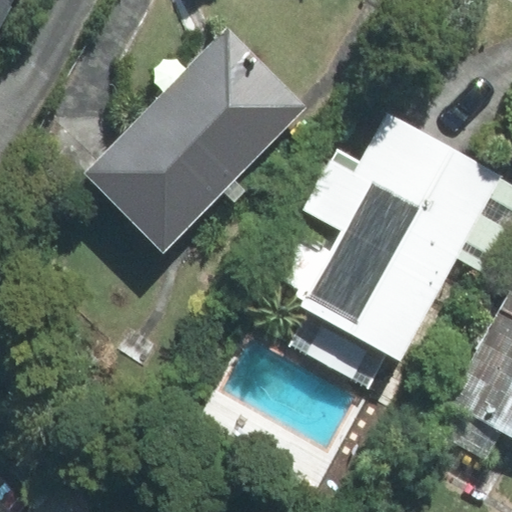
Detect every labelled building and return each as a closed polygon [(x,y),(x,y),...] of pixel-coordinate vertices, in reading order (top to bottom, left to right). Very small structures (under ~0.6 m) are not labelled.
[(0,0),(0,24),(13,0),(0,0)] [(235,180),(307,107),(228,28),(84,173),(164,251),(223,192),(234,202),(245,190),(235,180)] [(293,231),(270,272),(301,289),(297,296),(305,301),(302,306),(310,311),(291,345),(367,387),(386,353),(400,361),(458,258),(502,179),(504,176),(388,111),(360,161),(338,149),(304,209),(342,230),(330,251),(293,231)] [(490,276),(511,237),(511,184),(502,179),(458,258),(490,276)] [(451,402),(511,435),(511,305),(506,302),(451,402)] [(357,442),(264,393),(233,452),(327,501),(357,442)]
